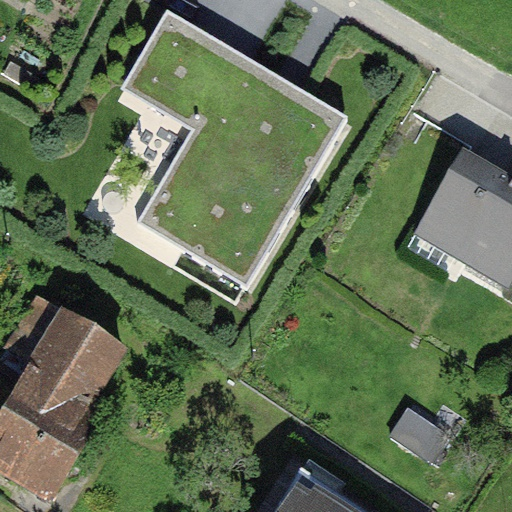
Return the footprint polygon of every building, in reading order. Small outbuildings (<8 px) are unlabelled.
[(47,0),(10,0),(38,16),(47,0)] [(355,111),(175,6),(133,78),(206,120),(151,213),(259,275),(355,111)] [(511,163),(470,138),(417,229),(511,284),(511,163)] [(0,452),(0,476),(59,511),(72,511),(153,380),(73,332),(0,452)] [(371,511),(317,477),(294,511),(371,511)]
